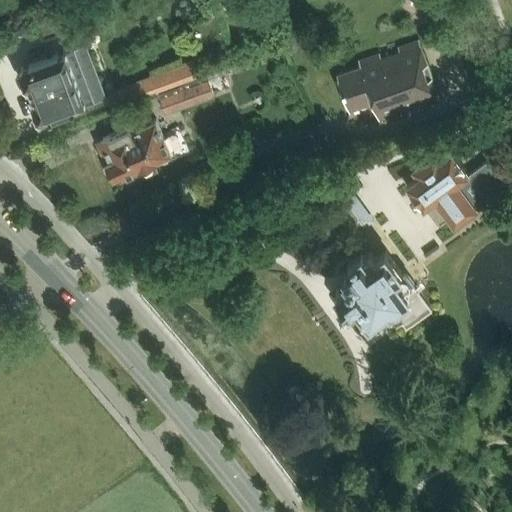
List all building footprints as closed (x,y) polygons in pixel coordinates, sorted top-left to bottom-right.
[(261,0),(236,0),(242,15),(264,6),(261,0)] [(359,61),(361,66),(338,74),(351,110),(373,102),(380,122),(440,100),(419,40),(359,61)] [(107,94),(87,41),(21,65),(23,70),(20,73),(22,80),(27,81),(28,84),(30,83),(36,99),(34,100),(35,103),(32,107),(35,114),(40,115),(41,118),(107,94)] [(183,65),(153,76),(158,90),(160,90),(188,79),(201,74),(196,60),(183,65)] [(188,79),(160,90),(162,95),(168,112),(216,94),(210,77),(208,72),(201,74),(188,79)] [(481,97),(460,104),(463,110),(483,104),(481,97)] [(136,127),(133,121),(97,138),(114,174),(119,172),(120,176),(141,166),(144,173),(158,166),(155,159),(171,151),(156,117),(136,127)] [(413,167),(418,173),(407,182),(426,207),(437,199),(457,226),(480,207),(493,197),(508,185),(488,159),(470,173),(452,149),(443,156),(438,148),(413,167)] [(401,270),(385,249),(374,257),(369,250),(364,255),(361,252),(348,262),(357,274),(335,290),(336,291),(335,299),(339,305),(347,306),(348,307),(356,301),(369,319),(389,304),(391,306),(410,292),(406,287),(410,284),(410,279),(407,275),(403,274),(399,277),(396,274),(401,270)]
